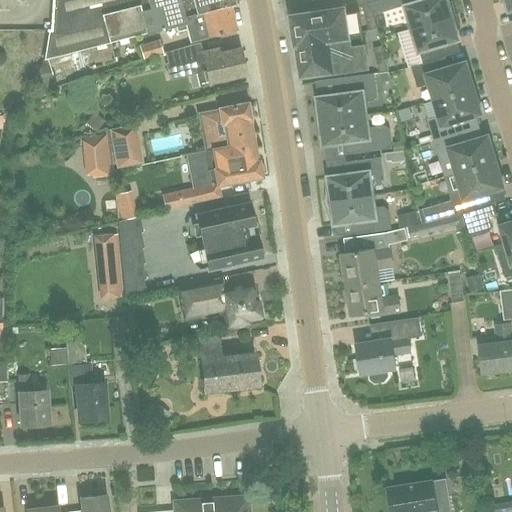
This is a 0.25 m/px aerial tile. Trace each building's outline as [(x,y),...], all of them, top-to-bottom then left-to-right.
[(148,0),(54,0),(52,31),(49,31),(44,60),(43,61),(71,54),(71,53),(109,43),(104,21),(151,10),(148,0)] [(184,18),(230,6),(236,5),(235,0),(148,0),(151,10),(104,21),(109,43),(109,45),(185,25),(186,24),(184,18)] [(371,4),(384,0),(356,0),(359,7),(362,6),(368,31),(377,28),(371,4)] [(403,0),(412,29),(457,16),(453,2),(449,4),(447,0),(403,0)] [(511,0),(501,0),(502,3),(506,2),(509,12),(511,10),(511,0)] [(290,15),(291,23),(294,45),(295,45),(297,58),(297,61),(296,63),(297,65),(297,67),(298,68),(299,70),(300,75),(300,76),(332,71),(366,65),(361,33),(348,35),(343,3),(342,3),(342,4),(330,6),(329,7),(329,8),(329,9),(304,13),(304,12),(303,11),(302,11),(301,10),(292,12),(290,15)] [(185,25),(189,42),(236,30),(230,6),(184,18),(186,24),(185,25)] [(457,16),(412,29),(423,64),(440,59),(444,57),(441,48),(444,45),(460,40),(457,31),(461,29),(457,16)] [(159,40),(140,46),(143,59),(163,53),(159,40)] [(166,54),(170,74),(180,71),(181,75),(207,69),(210,84),(246,75),(240,50),(220,55),(218,50),(199,54),(196,45),(166,54)] [(388,72),(382,46),(373,49),(379,73),(388,72)] [(71,54),(43,61),(26,96),(55,87),(52,72),(60,70),(59,66),(73,62),(71,54)] [(434,101),(474,89),(466,63),(444,69),(440,59),(423,64),(412,67),(418,88),(429,85),(434,101)] [(367,116),(365,103),(374,102),(377,97),(375,79),(336,84),(337,93),(334,96),(318,98),(319,108),(315,109),(317,123),(367,116)] [(434,141),(463,132),(459,121),(482,115),(474,89),(434,101),(439,117),(428,120),(434,141)] [(205,150),(207,149),(254,141),(250,120),(252,120),(252,119),(255,114),(254,107),(253,107),(249,105),(249,103),(211,110),(217,139),(203,141),(205,150)] [(367,116),(317,123),(318,137),(323,136),(324,146),(341,144),(344,146),(345,155),(392,149),(390,130),(386,126),(369,129),(367,116)] [(144,162),(137,124),(110,129),(117,167),(144,162)] [(457,174),(496,162),(489,136),(466,143),(463,132),(434,141),(440,162),(452,158),(457,174)] [(264,165),(260,162),(259,159),(258,160),(254,141),(207,149),(210,170),(209,170),(212,184),(163,195),(167,211),(222,199),(219,185),(263,177),(262,176),(265,172),(266,172),(264,165)] [(326,202),(374,195),(372,183),(381,181),(384,177),(382,158),(346,163),(348,172),(345,175),(329,178),(330,188),(328,188),(326,202)] [(423,210),(427,223),(464,212),(485,206),(482,195),(504,188),(496,162),(457,174),(462,192),(450,196),(452,201),(423,210)] [(326,202),(331,216),(334,215),(335,225),(352,223),(355,225),(356,234),(392,230),(389,211),(385,208),(376,209),(374,195),(326,202)] [(197,216),(203,243),(210,270),(263,257),(258,235),(254,236),(253,231),(252,225),(255,225),(250,203),(197,216)] [(466,231),(463,215),(405,229),(407,237),(456,225),(458,233),(466,231)] [(492,230),(488,218),(468,224),(471,236),(492,230)] [(144,235),(140,219),(119,225),(128,303),(149,298),(146,283),(148,282),(144,267),(147,266),(143,251),(145,251),(142,235),(144,235)] [(511,222),(501,226),(506,244),(496,247),(506,278),(511,276),(511,222)] [(405,229),(386,233),(389,244),(408,240),(407,237),(405,229)] [(347,288),(379,283),(377,268),(392,266),(390,247),(373,250),(373,249),(342,254),(347,288)] [(96,251),(98,263),(113,261),(111,248),(96,251)] [(464,301),(460,273),(448,275),(452,303),(464,301)] [(381,298),(379,283),(347,288),(351,314),(366,311),(366,316),(400,311),(397,295),(381,298)] [(254,300),(250,286),(222,293),(219,284),(179,294),(186,320),(225,310),(229,327),(248,322),(247,319),(260,317),(256,300),(254,300)] [(505,319),(511,318),(511,290),(501,291),(505,319)] [(390,340),(356,344),(360,372),(368,371),(370,380),(374,384),(384,382),(388,377),(386,368),(394,367),(393,354),(409,352),(407,339),(421,337),(418,318),(387,322),(390,340)] [(483,372),(511,368),(511,339),(510,323),(496,325),(498,343),(480,345),(483,372)] [(83,337),(83,348),(110,347),(110,336),(83,337)] [(206,390),(257,385),(253,354),(219,357),(217,336),(193,339),(196,350),(202,349),(206,390)] [(6,356),(0,356),(0,382),(8,382),(6,356)] [(70,386),(76,385),(79,422),(107,420),(104,383),(89,384),(87,365),(68,367),(70,386)] [(21,427),(50,424),(47,390),(30,392),(29,375),(19,375),(20,392),(18,392),(21,427)] [(449,511),(445,480),(432,482),(387,489),(390,511),(449,511)] [(107,511),(106,496),(81,498),(82,511),(107,511)] [(249,511),(248,500),(175,505),(175,511),(249,511)]
